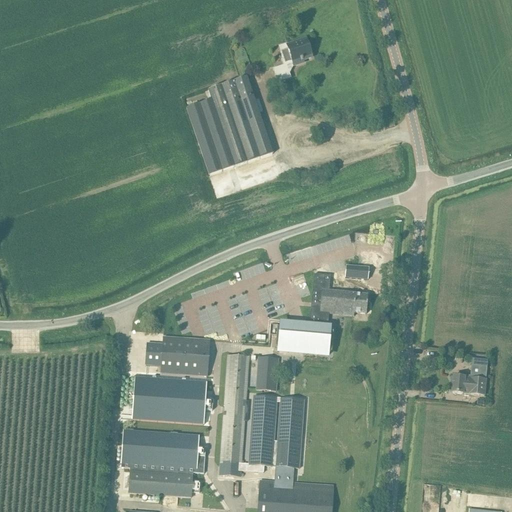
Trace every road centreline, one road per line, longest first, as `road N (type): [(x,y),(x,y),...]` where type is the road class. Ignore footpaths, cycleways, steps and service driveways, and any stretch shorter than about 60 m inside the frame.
road 1 (unclassified): [(0,326),(49,328),(112,311),(248,248),(422,189)]
road 2 (unclassified): [(388,511),(422,189)]
road 3 (unclassified): [(422,189),(416,133),(379,0)]
